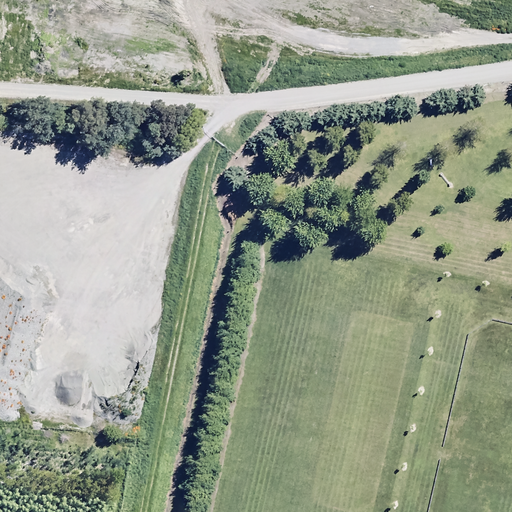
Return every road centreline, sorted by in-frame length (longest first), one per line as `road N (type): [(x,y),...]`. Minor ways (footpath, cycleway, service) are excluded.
road 1 (track): [(0,94),(231,111),(511,75)]
road 2 (track): [(225,0),(338,53),(511,42)]
